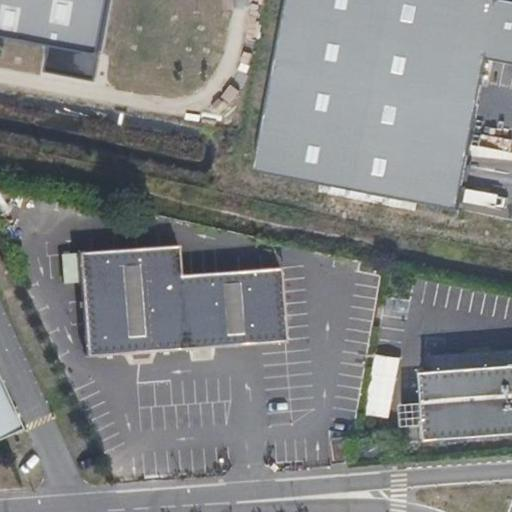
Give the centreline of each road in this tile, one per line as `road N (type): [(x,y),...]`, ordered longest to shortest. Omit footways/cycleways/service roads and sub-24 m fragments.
road 1 (residential): [(29,511),(303,493)]
road 2 (residential): [(511,470),(303,493)]
